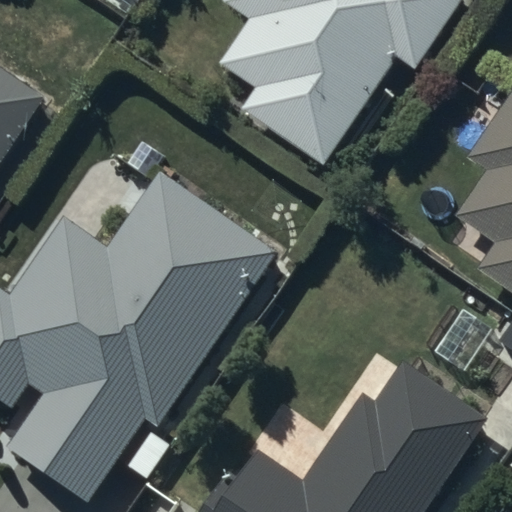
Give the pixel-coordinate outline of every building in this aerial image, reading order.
[(240,0),(235,7),(263,26),(234,66),(269,91),(253,113),(346,180),(391,117),(381,110),(393,94),(402,100),(474,0),(240,0)] [(0,178),(51,105),(0,70),(0,178)] [(511,110),(478,164),(497,176),(470,217),(509,242),(488,274),(511,289),(511,110)] [(163,427),(282,255),(171,179),(117,256),(99,243),(91,255),(64,237),(20,300),(11,294),(0,310),(0,395),(22,410),(41,383),(65,400),(28,454),(93,499),(149,418),(163,427)] [(438,511),(495,430),(417,376),(403,396),(392,388),(373,415),(363,409),(308,488),(265,458),(250,480),(240,473),(212,511),(438,511)]
